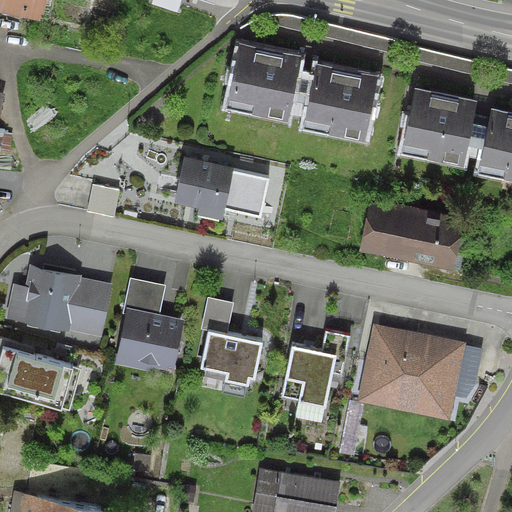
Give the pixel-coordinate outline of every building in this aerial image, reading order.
[(23,14),(37,16),(40,0),(5,0),(3,12),(23,16),(23,14)] [(182,0),(181,0),(153,0),(152,3),(177,12),(182,0)] [(320,35),(391,52),(394,40),(292,15),(282,15),(269,15),(272,23),(301,30),(303,19),(322,24),(320,35)] [(313,79),(292,75),(296,56),(239,45),(229,94),(253,99),(251,109),(284,115),(288,95),(309,99),(306,114),(330,119),(328,129),(361,135),(373,77),(315,65),(313,79)] [(497,68),(494,79),(511,83),(511,70),(415,47),(412,59),(477,75),(479,64),(497,68)] [(511,114),(491,110),(488,124),(468,120),(471,101),(414,90),(404,139),(428,144),(426,154),(459,160),(464,140),(484,144),(480,159),(505,164),(503,174),(511,175),(511,114)] [(221,207),(229,169),(183,160),(175,197),(221,207)] [(111,216),(117,190),(91,185),(85,211),(111,216)] [(365,246),(444,262),(453,219),(415,212),(416,209),(374,201),(365,246)] [(7,315),(98,333),(106,294),(72,287),(74,277),(32,268),(28,284),(21,289),(13,287),(7,315)] [(152,361),(168,364),(177,322),(154,318),(156,308),(141,304),(139,315),(127,312),(120,347),(134,350),(145,366),(152,361)] [(462,341),(376,323),(360,395),(395,402),(400,381),(452,391),(462,341)] [(263,336),(212,327),(206,360),(234,365),(233,372),(250,375),(251,368),(257,369),(263,336)] [(34,347),(0,336),(0,391),(62,412),(64,408),(70,411),(81,369),(31,354),(34,347)] [(336,351),(295,343),(286,393),(327,401),(336,351)] [(271,511),(332,511),(338,483),(278,473),(277,477),(259,474),(255,496),(273,499),(271,511)] [(98,511),(99,507),(14,492),(10,511),(98,511)]
